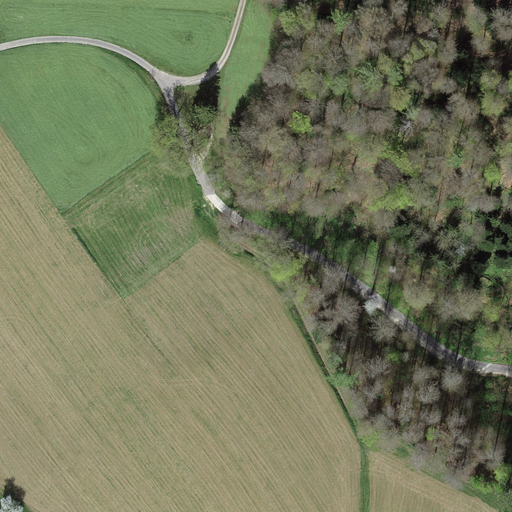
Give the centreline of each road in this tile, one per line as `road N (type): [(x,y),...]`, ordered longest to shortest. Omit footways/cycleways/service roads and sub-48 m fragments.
road 1 (unclassified): [(162,78),(215,200),(312,253),(438,349),(511,368)]
road 2 (track): [(215,200),(221,225),(266,267),(365,431),(360,511)]
road 3 (residential): [(0,50),(89,43),(162,78)]
road 4 (track): [(243,0),(218,69),(188,81),(162,78)]
